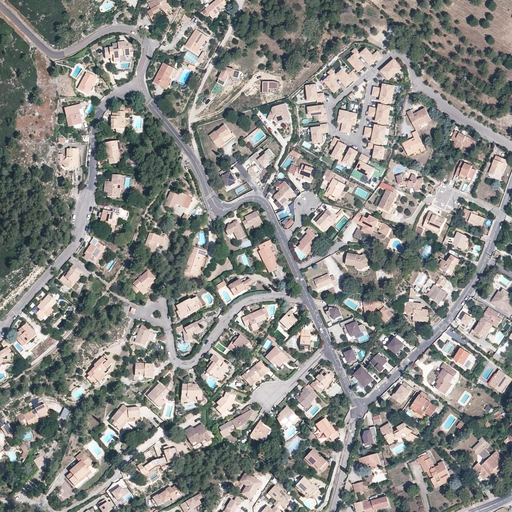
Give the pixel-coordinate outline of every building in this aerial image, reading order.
[(157,15),(166,10),(166,11),(172,7),(167,0),(157,0),(150,4),(153,9),(149,11),(155,23),(160,20),(158,18),(157,15)] [(228,3),(225,0),(216,0),(206,8),(212,17),(219,12),(226,7),(225,6),(228,3)] [(192,19),(185,14),(183,19),(189,23),(192,19)] [(206,35),(197,29),(186,46),(193,50),(197,45),(199,46),(206,35)] [(209,37),(206,35),(199,46),(197,45),(193,50),(198,54),(209,37)] [(114,58),(114,60),(120,59),(120,56),(125,56),(125,57),(131,56),(130,46),(127,47),(127,42),(118,43),(119,50),(113,50),(113,48),(105,48),(106,59),(114,58)] [(358,58),(362,55),(361,54),(356,49),(353,52),(355,55),(349,60),(359,71),(365,66),(358,58)] [(373,55),(367,49),(361,54),(362,55),(371,65),(377,60),(373,55)] [(383,57),(377,51),(374,54),(378,59),(379,60),(383,57)] [(197,62),(201,64),(207,54),(203,52),(197,62)] [(395,60),(389,66),(396,74),(397,74),(403,69),(395,60)] [(154,82),(163,86),(166,81),(168,82),(171,78),(172,76),(175,68),(164,62),(154,82)] [(389,66),(389,65),(382,71),(390,80),(396,74),(389,66)] [(240,71),(225,67),(217,82),(223,85),(228,75),(238,78),(240,71)] [(325,81),(335,92),(341,87),(334,79),(338,75),(337,75),(333,69),(329,73),(331,75),(325,81)] [(343,69),(337,75),(338,75),(347,86),(353,81),(349,76),(343,69)] [(353,72),(350,75),(354,80),(355,81),(359,78),(353,72)] [(95,77),(87,73),(78,89),(88,94),(93,86),(91,85),(95,77)] [(173,80),(171,78),(168,82),(166,81),(163,86),(168,89),(173,80)] [(274,81),(262,81),(262,93),(271,93),(271,89),(278,89),(278,82),(274,81)] [(394,95),(396,86),(385,84),(384,89),(383,93),(394,95)] [(317,95),(316,92),(318,92),(317,85),(315,85),(315,86),(307,87),(309,102),(317,101),(318,103),(325,102),(324,95),(317,95)] [(392,103),(394,95),(383,93),(382,97),(381,101),(383,101),(389,102),(392,103)] [(275,107),(268,119),(273,119),(272,121),(280,122),(282,120),(283,121),(286,121),(288,117),(291,116),(287,103),(275,107)] [(81,104),(65,109),(67,117),(71,117),(73,126),(77,125),(78,129),(83,128),(81,119),(86,118),(83,109),(82,109),(81,104)] [(324,105),(309,107),(310,115),(319,114),(325,113),(324,105)] [(389,115),(391,107),(388,106),(382,105),(380,105),(379,109),(379,113),(389,115)] [(407,112),(415,127),(419,125),(426,122),(427,123),(432,120),(426,108),(417,113),(419,115),(415,117),(414,114),(412,110),(407,112)] [(350,113),(342,111),(339,122),(344,123),(348,123),(350,113)] [(111,129),(117,129),(125,129),(126,123),(124,123),(125,117),(126,117),(126,112),(113,112),(113,117),(112,117),(111,129)] [(358,115),(350,113),(348,123),(352,124),(356,125),(358,115)] [(388,123),(390,115),(389,115),(379,113),(378,117),(377,121),(388,123)] [(232,133),(225,124),(221,128),(219,130),(218,129),(210,135),(219,148),(226,143),(224,139),(232,133)] [(328,131),(327,124),(320,125),(321,127),(312,128),(314,143),(323,141),(323,142),(324,142),(323,135),(322,136),(322,132),(328,131)] [(385,136),(387,127),(376,125),(375,130),(375,133),(385,136)] [(420,149),(425,146),(417,131),(413,133),(415,138),(416,140),(412,142),(411,139),(403,144),(409,155),(414,153),(413,152),(420,148),(420,149)] [(475,148),(478,142),(456,131),(452,139),(455,141),(453,146),(458,148),(462,141),(475,148)] [(384,144),(386,136),(385,136),(375,133),(374,137),(373,142),(375,142),(377,143),(384,144)] [(474,151),(475,148),(462,141),(458,148),(461,150),(464,145),(474,151)] [(117,142),(106,143),(108,159),(109,159),(110,165),(120,163),(119,158),(117,142)] [(351,166),(358,153),(351,149),(346,158),(342,156),(347,146),(340,143),(337,147),(333,156),(340,160),(338,163),(343,166),(344,162),(351,166)] [(383,158),(385,148),(377,146),(377,145),(375,144),(370,143),(369,147),(376,149),(374,157),(383,158)] [(260,156),(257,152),(249,158),(252,162),(255,161),(258,165),(261,163),(265,167),(270,164),(268,162),(271,160),(269,158),(273,154),(269,149),(260,156)] [(78,172),(79,150),(68,150),(67,156),(67,158),(63,162),(63,165),(66,168),(72,168),(72,172),(78,172)] [(369,158),(363,155),(359,161),(361,162),(357,170),(370,177),(374,169),(375,170),(375,168),(370,165),(369,166),(366,164),(369,158)] [(508,164),(509,161),(497,155),(490,173),(500,177),(502,172),(504,172),(507,164),(508,164)] [(473,166),(462,161),(456,175),(460,177),(462,174),(473,179),(477,170),(472,168),(473,166)] [(289,172),(295,174),(298,167),(292,165),(289,172)] [(313,173),(314,168),(303,165),(302,168),(298,167),(295,174),(294,176),(310,181),(313,173)] [(227,167),(219,172),(227,185),(229,187),(237,182),(235,180),(237,179),(234,174),(232,175),(230,171),(227,167)] [(325,175),(332,179),(335,173),(329,169),(325,175)] [(426,182),(424,177),(418,179),(417,176),(413,174),(411,180),(407,181),(405,180),(403,175),(397,176),(400,184),(402,184),(408,186),(410,189),(415,187),(416,192),(424,189),(421,183),(426,182)] [(113,175),(112,182),(112,183),(109,184),(105,184),(105,192),(109,193),(108,197),(115,198),(115,194),(117,194),(118,189),(119,189),(121,176),(113,175)] [(125,176),(121,176),(119,189),(118,189),(117,194),(115,194),(115,198),(120,198),(121,190),(124,190),(125,176)] [(346,185),(335,178),(325,195),(337,202),(346,185)] [(294,192),(288,184),(275,196),(281,203),(287,197),(288,198),(294,192)] [(392,207),(398,194),(388,189),(378,209),(392,215),(395,209),(392,207)] [(171,192),(165,206),(167,206),(174,209),(176,204),(183,207),(188,196),(181,193),(179,196),(171,192)] [(193,198),(188,196),(183,207),(188,209),(193,198)] [(290,200),(288,198),(287,197),(281,203),(283,205),(290,200)] [(162,204),(158,212),(163,214),(167,206),(165,206),(162,204)] [(104,210),(103,214),(102,218),(101,222),(112,225),(115,213),(119,215),(120,210),(112,208),(110,212),(104,210)] [(325,211),(321,216),(322,217),(318,222),(327,231),(338,218),(328,209),(326,212),(325,211)] [(480,226),(484,217),(479,215),(473,213),(474,212),(469,210),(468,212),(465,211),(461,219),(480,226)] [(247,220),(243,222),(246,229),(247,229),(249,234),(264,226),(257,212),(245,218),(247,220)] [(442,230),(445,221),(438,218),(440,216),(430,212),(426,221),(430,223),(430,225),(442,230)] [(352,222),(361,227),(362,225),(365,227),(364,228),(364,229),(362,233),(365,235),(372,238),(376,230),(377,227),(382,229),(380,232),(379,234),(386,238),(391,228),(382,224),(382,225),(378,223),(378,222),(369,217),(368,221),(363,219),(364,218),(357,215),(352,222)] [(294,222),(291,219),(288,221),(284,225),(287,229),(294,222)] [(239,221),(229,226),(226,231),(229,235),(235,232),(238,240),(246,237),(239,221)] [(417,227),(415,233),(421,236),(423,230),(417,227)] [(321,239),(309,229),(306,232),(308,233),(310,234),(302,244),(299,247),(308,254),(321,239)] [(365,235),(362,233),(359,232),(355,240),(362,243),(365,235)] [(469,237),(458,232),(455,240),(451,238),(448,236),(446,241),(453,244),(463,249),(467,241),(469,237)] [(166,239),(151,233),(144,250),(154,254),(158,243),(163,245),(166,239)] [(300,242),(302,244),(310,234),(308,233),(300,242)] [(269,247),(272,245),(270,241),(258,247),(260,251),(269,247)] [(106,249),(97,243),(95,246),(92,244),(87,251),(88,252),(85,257),(93,263),(101,251),(103,252),(106,249)] [(207,251),(190,245),(188,252),(191,253),(186,271),(198,276),(200,269),(198,268),(203,255),(205,256),(206,256),(207,251)] [(260,251),(259,252),(265,265),(266,265),(269,273),(278,269),(275,261),(276,260),(269,247),(260,251)] [(95,264),(103,252),(101,251),(93,263),(95,264)] [(364,254),(362,256),(358,259),(357,258),(357,255),(348,254),(346,265),(356,266),(356,268),(357,269),(362,270),(365,268),(365,265),(369,262),(364,254)] [(461,260),(452,255),(448,262),(444,259),(439,267),(449,273),(454,266),(456,267),(461,260)] [(82,273),(73,266),(64,277),(64,276),(60,280),(66,285),(67,284),(70,281),(73,284),(79,277),(82,273)] [(156,279),(149,270),(134,284),(134,285),(132,287),(141,297),(148,291),(146,288),(156,279)] [(338,283),(335,275),(331,277),(329,274),(315,279),(319,288),(333,282),(334,285),(338,283)] [(81,279),(79,277),(73,284),(70,281),(67,284),(72,288),(81,279)] [(235,296),(240,294),(238,292),(245,288),(246,290),(249,288),(249,286),(253,283),(251,279),(243,284),(240,280),(229,287),(235,296)] [(440,303),(442,300),(447,292),(435,285),(428,295),(440,303)] [(511,301),(509,300),(511,297),(511,295),(511,294),(504,289),(502,293),(496,301),(504,307),(511,312),(511,301)] [(503,310),(504,307),(496,301),(502,293),(500,291),(492,302),(503,310)] [(49,295),(38,307),(41,310),(38,313),(44,319),(47,316),(45,314),(51,307),(52,308),(57,302),(49,295)] [(177,306),(179,311),(181,315),(179,315),(181,320),(198,311),(195,304),(199,302),(197,298),(192,301),(191,299),(177,306)] [(366,314),(372,313),(372,311),(376,310),(377,307),(381,311),(379,313),(377,315),(381,318),(383,317),(388,321),(391,318),(389,316),(392,313),(382,303),(382,302),(381,301),(380,300),(379,299),(378,299),(377,299),(376,300),(375,300),(364,302),(366,314)] [(337,303),(330,301),(329,306),(325,308),(329,315),(333,314),(334,318),(342,315),(340,309),(338,310),(338,308),(335,307),(337,303)] [(423,310),(423,303),(408,302),(408,307),(408,315),(414,315),(414,320),(429,322),(429,317),(428,316),(429,309),(424,309),(424,310),(423,310)] [(54,311),(52,308),(51,307),(45,314),(47,316),(44,319),(45,321),(54,311)] [(500,314),(489,308),(483,318),(494,325),(498,328),(502,320),(498,318),(500,314)] [(263,310),(243,319),(246,327),(251,325),(254,332),(260,329),(257,324),(267,320),(267,319),(263,310)] [(281,321),(280,322),(288,329),(291,325),(292,326),(296,322),(290,316),(292,314),(294,313),(291,311),(286,316),(281,321)] [(42,322),(44,319),(38,313),(36,316),(42,322)] [(473,318),(465,314),(461,321),(468,325),(473,318)] [(353,318),(341,323),(342,328),(346,326),(347,328),(344,329),(346,334),(350,332),(352,336),(367,330),(365,326),(363,325),(359,326),(357,322),(355,323),(353,318)] [(486,338),(494,325),(483,318),(475,331),(486,338)] [(203,319),(183,329),(185,342),(193,341),(191,335),(195,334),(195,335),(202,332),(200,328),(206,325),(203,319)] [(20,332),(16,335),(19,339),(18,339),(24,347),(37,336),(27,324),(22,328),(24,331),(21,333),(20,332)] [(157,335),(147,331),(141,329),(136,342),(146,346),(149,338),(155,340),(157,335)] [(305,334),(301,334),(301,339),(300,349),(304,350),(304,347),(310,348),(311,342),(311,337),(312,335),(309,335),(310,331),(305,331),(305,334)] [(276,340),(270,334),(268,337),(274,343),(276,340)] [(250,343),(241,336),(234,344),(233,343),(228,348),(237,355),(240,351),(242,352),(250,343)] [(395,338),(387,347),(396,354),(404,345),(395,338)] [(11,352),(9,347),(5,342),(2,344),(5,349),(0,352),(0,365),(3,363),(12,363),(14,363),(14,353),(11,353),(10,354),(10,353),(11,352)] [(266,358),(274,366),(276,364),(277,365),(279,367),(284,361),(285,362),(286,363),(289,360),(283,354),(282,355),(275,348),(266,358)] [(455,359),(464,365),(468,360),(471,354),(461,348),(455,359)] [(358,359),(353,349),(345,353),(350,363),(358,359)] [(385,365),(387,362),(379,353),(370,362),(381,372),(385,368),(383,366),(385,365)] [(210,360),(212,361),(214,363),(209,369),(207,373),(211,377),(213,374),(219,379),(221,375),(228,366),(214,356),(210,360)] [(88,374),(90,376),(92,378),(93,377),(96,380),(94,382),(96,384),(98,382),(100,383),(108,375),(104,372),(113,363),(109,359),(107,361),(103,357),(97,363),(95,364),(95,365),(95,366),(95,367),(88,374)] [(267,374),(271,370),(261,360),(258,364),(267,374)] [(154,365),(136,364),(135,376),(145,376),(144,378),(154,378),(154,365)] [(267,374),(258,364),(250,371),(251,372),(248,374),(247,373),(242,377),(251,387),(262,377),(263,378),(267,374)] [(438,378),(440,379),(442,380),(439,384),(437,387),(444,392),(451,384),(455,377),(454,376),(456,374),(443,365),(440,369),(443,371),(438,378)] [(373,378),(361,367),(353,374),(365,386),(373,378)] [(511,379),(511,378),(507,385),(506,384),(501,391),(497,388),(498,386),(494,383),(501,371),(499,370),(496,374),(495,374),(488,385),(503,394),(511,379)] [(329,375),(325,371),(320,376),(319,375),(316,378),(317,380),(315,383),(321,388),(323,390),(326,387),(324,386),(331,379),(334,376),(331,373),(329,375)] [(507,385),(511,378),(501,371),(494,383),(498,386),(497,388),(501,391),(506,384),(507,385)] [(333,380),(331,379),(324,386),(326,387),(333,380)] [(405,382),(403,386),(397,394),(396,393),(393,397),(402,404),(409,395),(406,393),(408,390),(410,390),(412,387),(405,382)] [(321,388),(315,383),(314,383),(311,386),(317,392),(321,388)] [(169,393),(160,384),(148,397),(160,408),(166,402),(163,399),(169,393)] [(189,385),(183,385),(182,398),(188,398),(198,397),(198,399),(202,399),(202,398),(202,397),(202,396),(202,393),(201,389),(198,389),(198,384),(193,385),(193,387),(189,387),(189,385)] [(453,385),(451,384),(444,392),(447,394),(453,385)] [(301,395),(302,396),(303,396),(298,402),(306,409),(305,410),(308,413),(313,407),(310,404),(316,398),(306,388),(303,391),(304,392),(301,395)] [(235,396),(227,392),(224,398),(223,398),(217,403),(219,406),(216,409),(222,415),(228,410),(230,411),(233,408),(231,406),(232,402),(235,396)] [(432,416),(438,407),(427,399),(429,396),(423,392),(411,408),(423,416),(426,412),(432,416)] [(31,401),(36,409),(41,407),(36,398),(31,401)] [(36,409),(24,415),(26,418),(28,422),(29,425),(35,422),(36,424),(40,422),(38,418),(40,417),(41,418),(48,415),(45,410),(48,409),(45,404),(41,407),(36,409)] [(128,409),(123,405),(112,419),(115,421),(113,424),(118,429),(127,419),(130,418),(135,418),(135,420),(140,419),(139,408),(128,409)] [(491,414),(495,410),(488,406),(485,410),(491,414)] [(300,420),(287,407),(280,415),(281,416),(277,419),(282,429),(290,421),(295,426),(300,420)] [(70,412),(65,408),(61,418),(66,421),(70,412)] [(251,410),(250,411),(243,415),(232,421),(233,426),(235,426),(236,427),(237,430),(242,430),(242,426),(247,424),(250,419),(254,412),(251,410)] [(196,414),(194,411),(185,417),(187,420),(195,416),(196,414)] [(254,421),(259,415),(254,412),(250,419),(254,421)] [(503,416),(500,412),(494,417),(496,421),(503,416)] [(373,417),(375,424),(382,422),(380,415),(373,417)] [(120,431),(130,418),(127,419),(118,429),(120,431)] [(331,428),(325,419),(317,424),(323,433),(323,432),(327,438),(327,439),(330,437),(332,441),(338,437),(332,427),(331,428)] [(233,426),(232,421),(232,420),(219,428),(221,432),(220,433),(223,437),(230,434),(228,431),(236,427),(235,426),(233,426)] [(265,423),(261,420),(250,436),(259,442),(261,438),(263,435),(267,437),(271,432),(262,426),(263,425),(265,423)] [(15,431),(9,422),(2,426),(8,435),(9,434),(15,431)] [(405,423),(398,427),(399,429),(395,431),(394,429),(390,423),(382,428),(382,432),(390,445),(395,442),(394,439),(397,437),(398,438),(400,438),(401,438),(402,438),(403,437),(411,441),(411,440),(417,443),(420,437),(412,433),(413,430),(408,427),(405,423)] [(324,440),(327,438),(323,432),(323,433),(317,424),(315,425),(324,440)] [(212,441),(203,425),(198,428),(199,430),(196,431),(195,429),(193,427),(188,429),(189,432),(186,433),(194,447),(202,442),(203,445),(212,441)] [(367,446),(377,443),(375,437),(378,436),(376,427),(371,428),(371,430),(366,432),(364,437),(367,446)] [(489,444),(483,437),(479,440),(478,439),(473,444),(475,446),(473,449),(479,455),(481,454),(485,450),(487,448),(486,447),(489,444)] [(31,455),(24,443),(19,446),(24,455),(22,459),(27,462),(31,455)] [(313,450),(312,451),(320,458),(321,458),(313,450)] [(487,461),(492,456),(485,450),(481,454),(487,461)] [(320,458),(312,451),(305,459),(313,466),(314,465),(319,470),(323,473),(330,465),(321,458),(320,458)] [(497,452),(492,456),(487,461),(482,465),(479,462),(474,468),(483,477),(488,473),(490,475),(492,477),(498,472),(496,469),(505,461),(497,452)] [(92,464),(82,453),(76,458),(80,463),(70,471),(72,473),(67,477),(76,487),(80,483),(79,481),(91,471),(88,468),(92,464)] [(382,467),(378,453),(360,459),(362,464),(366,463),(367,467),(372,466),(373,470),(382,467)] [(451,476),(443,461),(439,463),(440,465),(436,467),(429,453),(418,459),(420,464),(421,463),(426,472),(428,471),(436,489),(440,487),(438,483),(451,476)] [(45,461),(41,455),(37,457),(38,459),(35,461),(39,468),(42,466),(41,463),(45,461)] [(147,461),(138,467),(144,476),(149,473),(157,467),(161,466),(174,462),(172,455),(165,458),(157,460),(153,462),(149,465),(147,461)] [(317,472),(319,470),(314,465),(313,466),(305,459),(304,460),(317,472)] [(507,463),(505,461),(496,469),(498,472),(507,463)] [(138,467),(135,469),(141,478),(144,476),(138,467)] [(92,473),(91,471),(79,481),(80,483),(92,473)] [(242,494),(249,499),(254,491),(256,493),(259,488),(262,483),(246,473),(240,482),(247,487),(242,494)] [(452,480),(451,476),(438,483),(440,487),(452,480)] [(305,477),(304,478),(312,485),(313,485),(305,477)] [(312,485),(304,478),(297,486),(305,493),(306,492),(311,497),(313,499),(315,498),(321,492),(313,485),(312,485)] [(354,485),(356,493),(359,492),(366,490),(364,482),(354,485)] [(154,499),(152,500),(154,504),(156,503),(159,507),(164,503),(168,501),(167,499),(171,497),(172,498),(173,501),(178,498),(175,494),(179,491),(176,486),(172,489),(171,487),(166,490),(167,491),(160,495),(159,494),(154,498),(154,499)] [(285,500),(286,499),(279,493),(280,491),(275,486),(268,494),(277,502),(274,505),(276,507),(277,508),(281,505),(286,509),(290,504),(285,500)] [(308,499),(311,497),(306,492),(305,493),(297,486),(295,487),(308,499)] [(121,487),(112,492),(117,500),(125,494),(121,487)] [(201,494),(181,505),(184,511),(198,511),(196,508),(202,504),(201,502),(200,500),(204,498),(201,494)] [(237,497),(234,501),(240,504),(241,505),(244,501),(237,497)] [(367,500),(362,501),(365,511),(375,511),(375,510),(390,506),(388,497),(368,502),(367,500)] [(232,500),(224,511),(234,511),(240,504),(234,501),(232,500)] [(362,501),(355,503),(357,511),(361,511),(365,511),(362,501)] [(101,506),(99,507),(102,511),(108,511),(112,509),(107,502),(101,506)]
